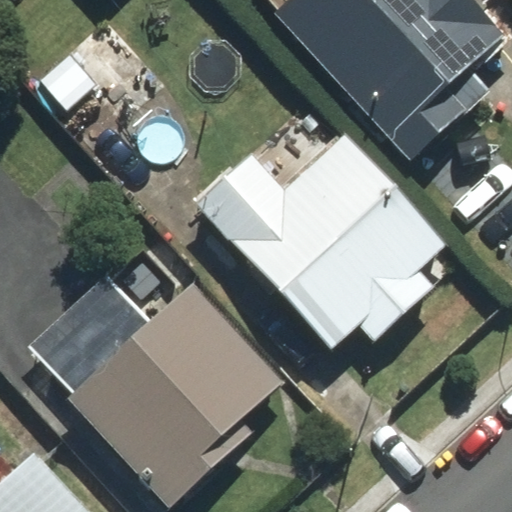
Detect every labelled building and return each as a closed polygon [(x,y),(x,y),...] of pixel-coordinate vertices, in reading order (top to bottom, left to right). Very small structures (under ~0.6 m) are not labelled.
[(266,0),(420,165),(504,88),(485,67),(511,42),(511,27),(486,0),(266,0)] [(78,28),(86,37),(40,80),(103,148),(175,80),(116,17),(103,4),(78,28)] [(259,154),(202,209),(343,355),(369,331),(385,347),(446,288),(430,271),(456,246),(347,133),(292,187),(259,154)] [(263,435),(255,426),(299,386),(205,283),(178,307),(134,259),(118,274),(33,350),(179,511),(263,435)] [(0,461),(0,511),(97,511),(47,457),(37,466),(18,445),(0,461)]
